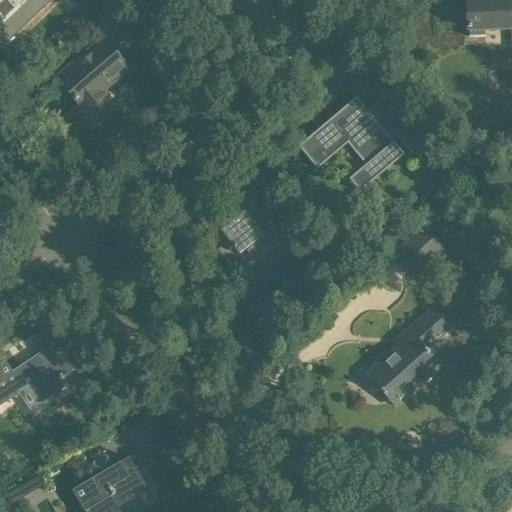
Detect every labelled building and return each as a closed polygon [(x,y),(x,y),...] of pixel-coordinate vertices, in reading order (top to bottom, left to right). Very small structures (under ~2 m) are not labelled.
[(0,0),(0,44),(5,49),(51,5),(46,0),(0,0)] [(202,0),(175,0),(187,13),(202,0)] [(492,0),(463,0),(441,24),(463,45),(474,34),(510,69),(511,67),(511,17),(510,20),(496,6),(497,5),(492,0)] [(88,25),(102,41),(86,54),(88,56),(58,81),(79,106),(82,103),(87,109),(101,97),(96,91),(124,67),(112,52),(134,33),(111,6),(88,25)] [(402,155),(355,98),(297,146),(315,169),(346,143),(374,178),(402,155)] [(410,154),(427,140),(409,118),(392,132),(410,154)] [(495,125),(469,149),(481,162),(507,138),(495,125)] [(235,200),(242,210),(217,229),(238,255),(263,236),(263,235),(266,239),(276,231),(246,192),(235,200)] [(424,229),(394,255),(408,272),(414,267),(418,271),(442,250),(424,229)] [(398,341),(402,346),(367,377),(380,391),(379,392),(382,396),(384,395),(390,402),(404,389),(409,394),(440,366),(426,351),(449,329),(432,310),(398,341)] [(4,364),(0,366),(0,404),(32,384),(43,401),(67,386),(63,379),(74,372),(46,331),(34,339),(43,353),(11,374),(4,364)] [(120,463),(72,491),(83,511),(115,511),(113,507),(142,490),(131,471),(134,469),(128,459),(120,463)] [(17,487),(5,494),(11,505),(24,498),(17,487)] [(52,511),(68,511),(60,498),(49,505),(52,511)]
